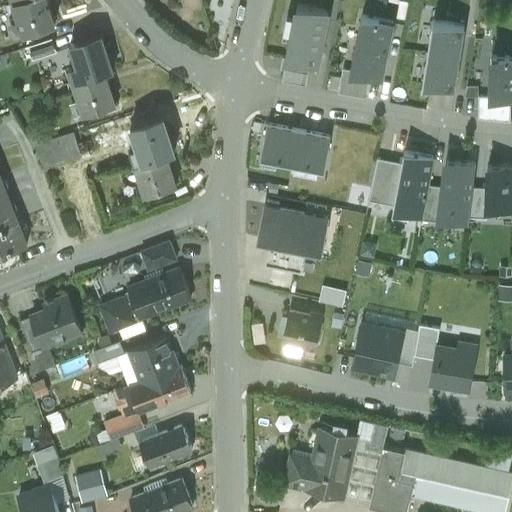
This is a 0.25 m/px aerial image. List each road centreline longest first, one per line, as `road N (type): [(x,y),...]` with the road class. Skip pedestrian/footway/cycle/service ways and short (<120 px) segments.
road 1 (residential): [(228,368),(403,412),(511,425)]
road 2 (residential): [(511,138),(416,125),(236,78)]
road 3 (residential): [(0,291),(225,203)]
road 4 (residential): [(225,203),(228,368)]
road 5 (residential): [(236,78),(197,71),(159,49),(117,0)]
road 6 (residential): [(228,368),(230,511)]
road 7 (residential): [(236,78),(225,203)]
